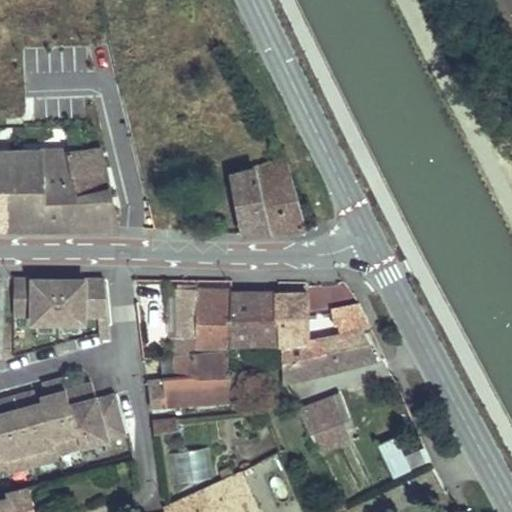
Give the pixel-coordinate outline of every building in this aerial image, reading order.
[(58,99),(42,102),(46,126),(62,123),(58,99)] [(0,152),(0,228),(118,228),(103,168),(105,168),(99,149),(95,150),(0,152)] [(232,173),(244,234),(305,229),(285,160),(232,173)] [(33,287),(14,287),(14,315),(33,315),(33,323),(85,323),(85,316),(99,316),(109,316),(106,287),(85,287),(85,280),(33,279),(33,287)] [(178,288),(169,288),(170,321),(172,356),(175,356),(190,355),(189,348),(185,348),(184,338),(178,338),(178,288)] [(232,290),(178,288),(178,338),(184,338),(185,348),(229,344),(232,290)] [(278,291),(232,290),(229,344),(283,345),(283,320),(279,320),(278,291)] [(283,345),(283,361),(313,356),(314,362),(320,361),(318,347),(326,346),(325,337),(308,340),(307,292),(278,291),(279,320),(283,320),(283,345)] [(360,304),(331,309),(335,326),(338,325),(340,334),(363,330),(371,327),(360,304)] [(109,316),(99,316),(101,340),(111,339),(109,316)] [(377,360),(363,330),(340,334),(325,337),(326,346),(318,347),(320,361),(314,362),(313,356),(283,361),(284,383),(377,360)] [(147,381),(151,407),(236,401),(232,377),(229,351),(190,355),(175,356),(176,377),(147,381)] [(0,468),(8,466),(9,471),(59,458),(57,453),(127,434),(118,402),(99,407),(97,400),(92,383),(67,390),(63,378),(45,383),(48,394),(41,397),(42,401),(36,403),(32,392),(0,400),(0,410),(1,413),(0,413),(0,468)] [(116,395),(97,400),(99,407),(118,402),(116,395)] [(311,433),(320,452),(348,441),(341,423),(349,420),(339,395),(304,408),(313,432),(311,433)] [(264,407),(252,410),(255,422),(267,419),(264,407)] [(304,408),(299,410),(311,433),(313,432),(304,408)] [(178,418),(153,421),(154,434),(179,431),(178,418)] [(396,438),(379,445),(394,477),(431,460),(425,448),(405,457),(396,438)] [(174,483),(211,480),(208,449),(172,452),(174,483)] [(230,468),(221,472),(224,480),(234,475),(230,468)] [(165,507),(167,511),(258,511),(240,473),(234,475),(224,480),(165,507)] [(8,498),(0,499),(0,511),(18,511),(33,508),(27,488),(6,493),(8,498)] [(342,496),(323,504),(326,511),(335,511),(347,508),(342,496)]
